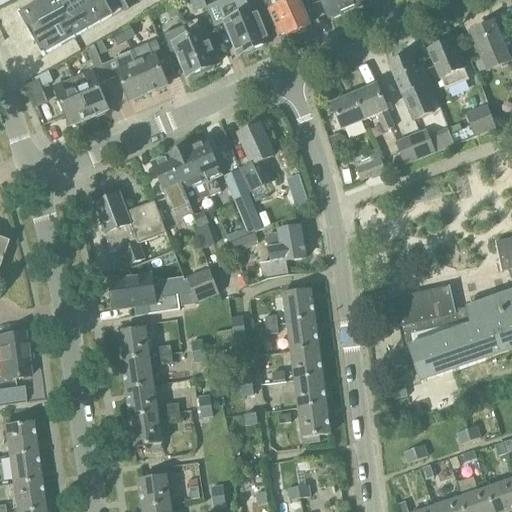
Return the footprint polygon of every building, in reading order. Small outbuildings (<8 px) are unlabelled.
[(48,0),(19,17),(43,59),(112,20),(101,0),(48,0)] [(186,0),(193,15),(206,10),(201,0),(186,0)] [(261,0),(277,39),(285,35),(287,38),(309,29),(304,18),(305,18),(297,0),(296,0),(292,2),(291,0),(261,0)] [(347,11),(342,0),(320,0),(328,19),(331,18),(334,21),(341,18),(342,13),(347,11)] [(342,0),(347,11),(354,9),(357,10),(364,8),(364,4),(366,3),(364,0),(342,0)] [(249,1),(235,7),(256,54),(265,51),(267,46),(269,45),(256,12),(255,13),(249,1)] [(179,18),(175,7),(165,11),(170,21),(179,18)] [(245,59),(256,54),(235,7),(222,13),(227,24),(225,24),(240,57),(242,56),(245,59)] [(198,23),(184,29),(204,76),(213,72),(215,68),(218,67),(204,33),(203,34),(198,23)] [(487,73),(498,68),(509,64),(506,59),(504,53),(505,50),(494,25),(471,35),(487,73)] [(129,28),(120,33),(126,43),(135,37),(129,28)] [(193,80),(204,76),(184,29),(170,35),(174,45),(173,46),(187,79),(190,78),(193,80)] [(117,47),(126,43),(120,33),(112,38),(113,40),(117,47)] [(103,46),(113,40),(112,38),(111,36),(93,46),(93,47),(98,57),(106,53),(103,46)] [(451,43),(428,53),(445,92),(468,82),(451,43)] [(85,52),(93,70),(101,67),(93,47),(85,52)] [(147,47),(131,54),(148,95),(153,93),(157,96),(164,93),(165,88),(166,88),(154,59),(152,60),(147,47)] [(144,97),(148,95),(131,54),(114,61),(119,73),(117,74),(129,103),(132,102),(135,104),(142,102),(144,97)] [(409,58),(389,66),(402,97),(404,96),(409,94),(420,119),(432,115),(421,89),(422,88),(409,58)] [(39,89),(52,83),(48,73),(35,79),(39,89)] [(91,73),(72,81),(88,120),(93,118),(98,120),(104,117),(105,113),(107,112),(91,73)] [(84,122),(88,120),(72,81),(54,89),(70,128),(72,127),(76,130),(83,126),(84,122)] [(353,97),(364,123),(377,117),(384,133),(393,130),(386,113),(387,113),(376,87),(353,97)] [(342,132),(364,123),(353,97),(331,106),(342,132)] [(456,148),(462,146),(497,131),(488,107),(465,117),(470,129),(451,137),(456,148)] [(239,172),(247,192),(249,195),(264,189),(260,182),(271,177),(265,162),(273,159),(259,128),(239,137),(252,167),(239,172)] [(407,141),(417,165),(456,148),(451,137),(450,137),(449,136),(431,143),(427,132),(407,141)] [(395,146),(404,167),(405,170),(417,165),(407,141),(395,146)] [(190,149),(211,198),(220,194),(214,179),(216,179),(219,177),(205,144),(190,149)] [(167,159),(168,160),(190,208),(211,198),(190,149),(167,159)] [(193,215),(190,208),(168,160),(153,166),(161,187),(160,190),(163,196),(165,196),(176,222),(193,215)] [(380,161),(356,171),(360,183),(385,174),(380,161)] [(247,192),(239,172),(236,164),(225,168),(230,180),(222,184),(228,200),(247,192)] [(309,204),(305,193),(292,197),(296,209),(309,204)] [(162,236),(166,235),(154,203),(127,214),(120,195),(93,206),(115,263),(124,259),(127,267),(144,261),(138,246),(162,237),(162,236)] [(262,230),(249,196),(233,202),(246,236),(262,230)] [(203,214),(194,218),(199,229),(208,225),(203,214)] [(194,233),(202,253),(214,248),(207,228),(194,233)] [(278,236),(271,237),(267,238),(271,265),(261,266),(263,279),(285,276),(284,264),(305,261),(300,230),(278,234),(278,236)] [(254,234),(231,243),(236,255),(259,246),(254,234)] [(449,288),(406,297),(392,300),(401,339),(405,338),(408,349),(420,385),(511,353),(511,240),(494,244),(501,275),(508,273),(511,285),(511,293),(466,310),(454,313),(449,288)] [(0,282),(9,281),(4,252),(0,252),(0,282)] [(209,272),(186,281),(195,305),(219,296),(209,272)] [(153,296),(151,277),(110,283),(114,311),(146,306),(148,317),(179,312),(177,297),(161,300),(161,295),(153,296)] [(287,326),(315,322),(311,294),(300,295),(299,290),(283,292),(287,326)] [(275,318),(264,320),(265,328),(265,329),(277,327),(275,318)] [(242,320),(233,322),(234,331),(244,330),(242,320)] [(319,351),(315,322),(287,326),(291,355),(319,351)] [(118,334),(122,363),(149,360),(145,331),(144,331),(143,325),(127,327),(128,333),(118,334)] [(278,336),(277,327),(265,329),(266,337),(278,336)] [(244,330),(234,331),(235,341),(245,339),(244,330)] [(23,336),(0,339),(0,383),(29,379),(27,362),(31,361),(29,347),(25,347),(23,336)] [(201,342),(191,344),(193,353),(202,352),(201,342)] [(169,348),(158,350),(159,358),(171,356),(169,348)] [(291,355),(295,384),(322,380),(319,351),(291,355)] [(202,352),(193,353),(194,363),(204,362),(202,352)] [(172,365),(171,356),(159,358),(160,367),(172,365)] [(153,388),(149,360),(122,363),(126,392),(153,388)] [(283,373),(272,375),(273,384),(284,382),(283,373)] [(250,377),(240,379),(242,388),(252,387),(250,377)] [(295,384),(298,413),(326,409),(322,380),(295,384)] [(253,397),(252,387),(242,388),(243,398),(253,397)] [(404,387),(390,390),(391,395),(393,402),(407,399),(405,390),(404,387)] [(153,388),(126,392),(130,421),(157,417),(153,388)] [(0,391),(0,406),(25,403),(23,389),(0,391)] [(209,400),(199,401),(201,411),(210,410),(209,400)] [(178,405),(166,407),(167,416),(179,414),(178,405)] [(326,409),(298,413),(302,440),(303,440),(303,443),(304,445),(319,443),(319,438),(330,437),(326,409)] [(210,410),(201,411),(202,420),(212,419),(210,410)] [(180,422),(179,414),(167,416),(168,425),(180,422)] [(157,417),(130,421),(134,450),(145,448),(145,453),(161,451),(160,446),(161,446),(157,417)] [(255,417),(245,418),(247,428),(257,427),(255,417)] [(291,425),(290,417),(278,418),(279,427),(291,425)] [(7,458),(35,454),(31,425),(20,426),(19,421),(3,423),(4,428),(3,428),(7,458)] [(477,430),(468,433),(471,443),(480,439),(477,430)] [(462,446),(471,443),(468,433),(459,436),(462,446)] [(511,453),(511,446),(511,442),(502,445),(506,456),(511,453)] [(506,456),(502,445),(494,448),(498,459),(506,456)] [(424,449),(415,452),(418,462),(427,458),(424,449)] [(418,462),(415,452),(405,456),(409,465),(418,462)] [(12,486),(40,482),(35,454),(7,458),(12,486)] [(142,511),(170,507),(166,478),(165,478),(165,473),(149,475),(150,481),(138,482),(142,511)] [(15,511),(39,511),(44,511),(40,482),(12,486),(15,511)] [(495,511),(509,511),(511,511),(511,482),(488,491),(495,511)] [(310,499),(308,488),(298,489),(300,501),(310,499)] [(197,489),(189,490),(190,501),(199,500),(197,489)] [(289,503),(300,501),(298,489),(287,491),(289,503)] [(223,500),(221,490),(212,492),(213,502),(223,500)] [(464,511),(495,511),(488,491),(461,500),(464,511)] [(266,496),(256,497),(258,507),(267,506),(266,496)] [(223,500),(213,502),(214,511),(224,510),(223,500)] [(433,511),(464,511),(461,500),(433,510),(433,511)]
